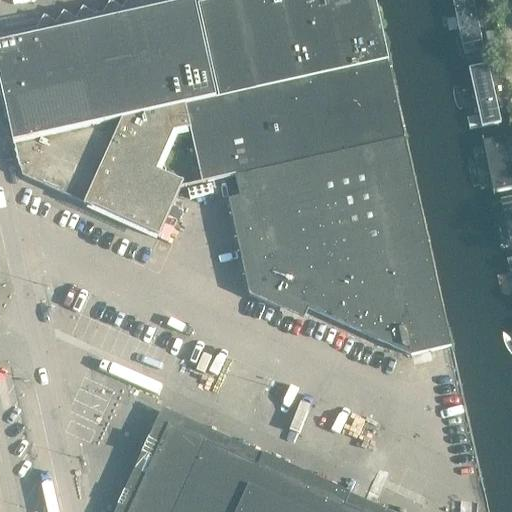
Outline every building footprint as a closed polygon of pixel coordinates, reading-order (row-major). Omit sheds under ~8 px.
[(38,37),(170,8),(158,0),(144,0),(141,6),(132,0),(128,0),(122,10),(110,3),(103,14),(95,16),(83,9),(75,20),(63,13),(56,25),(44,17),(37,29),(38,37)] [(390,61),(375,0),(236,0),(256,91),(388,62),(390,61)] [(490,53),(479,0),(459,0),(470,57),(490,53)] [(170,8),(38,37),(37,34),(0,42),(0,97),(5,120),(8,120),(13,145),(14,145),(122,121),(185,106),(191,130),(173,134),(157,171),(183,183),(182,187),(235,175),(217,100),(195,2),(170,8)] [(388,62),(256,91),(217,100),(235,175),(405,137),(388,62)] [(503,126),(490,65),(470,69),(483,130),(503,126)] [(183,183),(157,171),(173,134),(191,130),(185,106),(122,121),(86,202),(83,207),(92,211),(94,207),(131,224),(130,227),(157,239),(157,238),(158,238),(182,187),(183,183)] [(86,202),(122,121),(14,145),(19,168),(27,172),(28,169),(35,173),(33,178),(86,202)] [(511,166),(506,136),(483,140),(494,194),(511,190),(511,166)] [(451,347),(405,137),(235,175),(240,197),(260,288),(411,357),(451,347)] [(511,196),(501,199),(511,245),(511,196)] [(173,511),(186,485),(182,484),(186,475),(190,477),(205,443),(169,426),(129,511),(173,511)] [(378,511),(349,498),(350,494),(264,455),(258,467),(205,443),(190,477),(186,475),(182,484),(186,485),(173,511),(378,511)]
